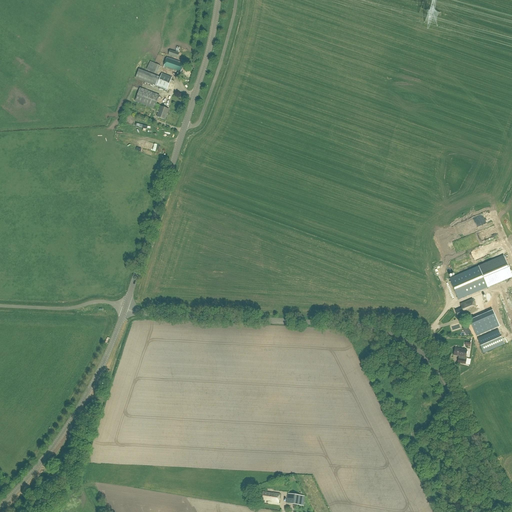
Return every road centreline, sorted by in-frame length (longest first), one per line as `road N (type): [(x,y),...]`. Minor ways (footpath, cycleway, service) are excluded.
road 1 (tertiary): [(375,328),(124,308)]
road 2 (tertiary): [(0,507),(71,421),(124,308)]
road 3 (tertiary): [(124,308),(185,126)]
road 4 (tertiary): [(511,510),(442,378)]
road 5 (unclassified): [(185,126),(200,119),(236,0)]
road 6 (tertiary): [(185,126),(218,0)]
road 7 (unclassified): [(124,308),(102,301),(65,309),(0,305)]
